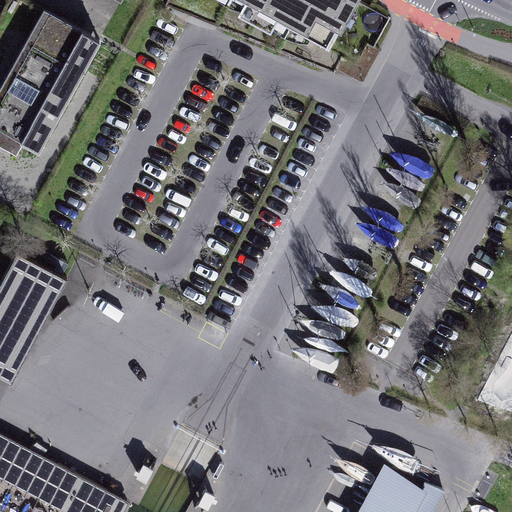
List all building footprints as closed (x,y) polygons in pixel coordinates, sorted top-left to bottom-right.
[(357,0),(239,0),(305,33),(311,21),(340,35),(357,0)] [(104,42),(41,3),(0,68),(0,140),(31,160),(104,42)] [(56,279),(4,253),(0,261),(0,372),(7,376),(56,279)] [(134,511),(136,508),(0,439),(0,509),(6,511),(134,511)] [(368,471),(345,511),(408,511),(416,497),(368,471)]
